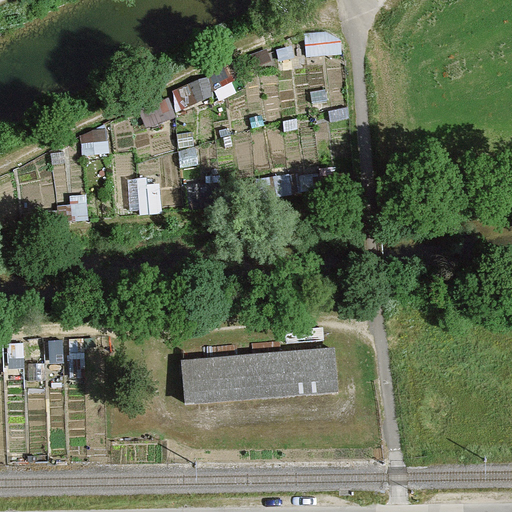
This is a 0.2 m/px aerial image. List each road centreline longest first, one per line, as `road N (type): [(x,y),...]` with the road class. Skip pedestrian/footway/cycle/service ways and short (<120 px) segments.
road 1 (track): [(399,511),(369,193),(369,12),(362,0)]
road 2 (track): [(369,180),(511,184)]
